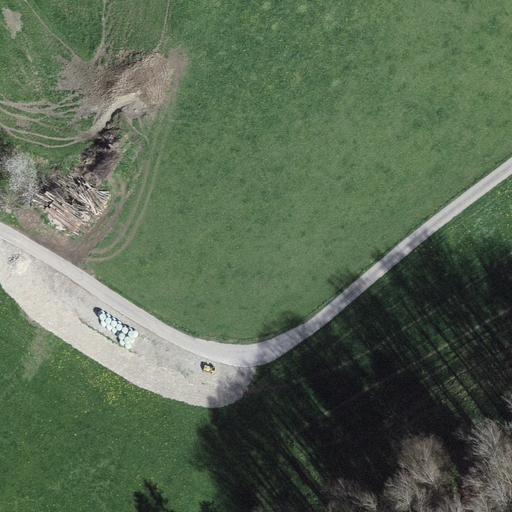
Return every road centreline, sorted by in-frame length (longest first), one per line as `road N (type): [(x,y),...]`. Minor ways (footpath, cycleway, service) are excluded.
road 1 (track): [(511,166),(294,336),(250,355),(189,341),(0,228)]
road 2 (track): [(250,355),(281,429),(281,473)]
